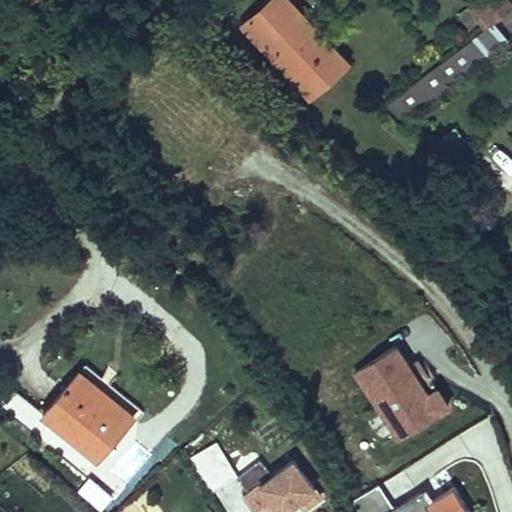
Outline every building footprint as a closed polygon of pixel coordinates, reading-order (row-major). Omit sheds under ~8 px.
[(265,0),(240,24),(269,55),(307,19),(289,0),(265,0)] [(509,0),(471,0),(489,23),(491,22),(511,6),(511,3),(509,0)] [(349,64),(307,19),(269,55),(311,100),(349,64)] [(490,24),(385,105),(401,125),(506,42),(491,22),(489,23),(490,24)] [(434,166),(454,191),(465,183),(445,158),(434,166)] [(451,214),(439,224),(463,256),(475,246),(451,214)] [(428,392),(395,344),(350,373),(397,441),(450,409),(437,389),(428,392)] [(80,370),(76,375),(93,389),(90,393),(95,397),(102,389),(80,370)] [(76,375),(43,415),(97,459),(134,415),(102,389),(95,397),(90,393),(93,389),(76,375)] [(257,511),(275,511),(298,494),(304,503),(321,490),(292,454),(272,470),(260,456),(237,475),(248,489),(243,494),(257,511)] [(430,498),(421,490),(388,511),(471,511),(453,486),(430,498)]
